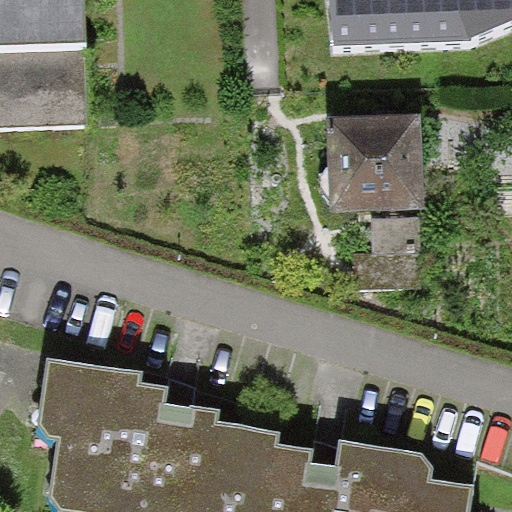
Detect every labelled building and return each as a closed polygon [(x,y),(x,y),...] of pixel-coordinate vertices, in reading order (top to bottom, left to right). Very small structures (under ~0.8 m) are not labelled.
[(0,0),(0,132),(85,131),(82,0),(0,0)] [(511,27),(511,0),(328,0),(333,53),(470,46),(511,27)] [(383,120),(331,122),(334,215),(425,212),(422,119),(383,120)] [(355,255),(355,291),(420,290),(419,222),(375,222),(376,254),(355,255)] [(143,380),(51,367),(42,431),(51,444),(62,446),(53,505),(58,511),(471,511),(474,494),(432,488),(434,476),(422,462),(343,450),(339,475),(323,473),(311,471),(312,459),(276,454),(278,444),(215,435),(217,420),(179,415),(164,413),(166,397),(141,394),(143,380)]
